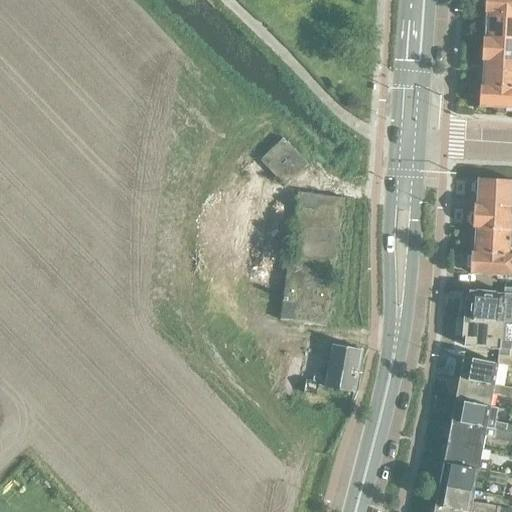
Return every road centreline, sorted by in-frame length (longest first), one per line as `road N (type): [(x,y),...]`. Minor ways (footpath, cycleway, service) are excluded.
road 1 (primary): [(354,511),(394,353),(407,136)]
road 2 (primary): [(407,136),(418,0)]
